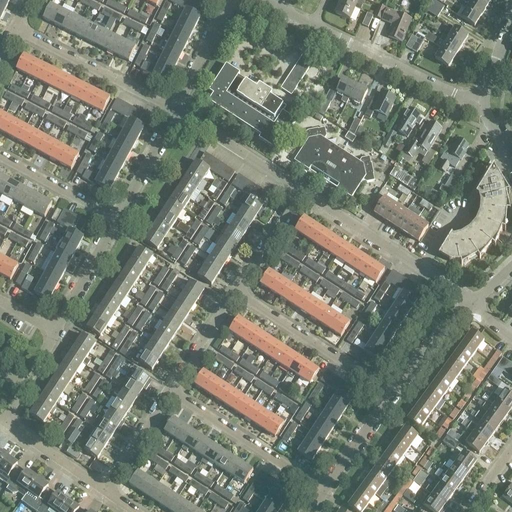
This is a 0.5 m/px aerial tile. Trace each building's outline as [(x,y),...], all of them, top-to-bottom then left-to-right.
[(0,0),(0,6),(7,9),(11,0),(0,0)] [(83,0),(81,4),(90,9),(93,4),(85,0),(83,0)] [(188,0),(181,0),(178,7),(184,9),(188,0)] [(187,11),(189,12),(194,1),(191,0),(188,0),(184,9),(187,11)] [(341,0),(341,3),(355,9),(361,12),(366,1),(364,0),(341,0)] [(476,0),(473,0),(468,9),(481,17),(488,7),(476,0)] [(107,6),(116,11),(118,5),(110,1),(107,6)] [(194,1),(189,12),(194,15),(200,4),(194,1)] [(441,14),(444,8),(433,1),(430,7),(441,14)] [(167,15),(172,6),(166,3),(162,12),(167,15)] [(350,21),(355,9),(341,3),(335,15),(350,21)] [(102,8),(93,4),(90,9),(99,13),(102,8)] [(127,10),(118,5),(116,11),(125,15),(127,10)] [(44,20),(54,26),(62,11),(51,6),(44,20)] [(375,18),(381,21),(385,9),(379,7),(375,18)] [(430,7),(427,12),(437,19),(441,14),(430,7)] [(468,9),(461,19),(475,28),(481,17),(468,9)] [(114,14),(105,10),(102,15),(111,19),(114,14)] [(72,17),(62,11),(54,26),(65,31),(72,17)] [(140,16),(131,11),(128,17),(137,21),(140,16)] [(201,18),(194,15),(189,12),(187,11),(181,22),(196,29),(201,18)] [(402,44),(411,21),(387,11),(383,21),(393,26),(388,38),(402,44)] [(162,12),(157,21),(163,24),(167,15),(162,12)] [(111,19),(120,24),(123,19),(114,14),(111,19)] [(373,17),(367,15),(362,26),(368,29),(373,17)] [(137,21),(146,26),(149,20),(140,16),(137,21)] [(65,31),(76,37),(83,22),(72,17),(65,31)] [(135,25),(126,20),(124,26),(133,30),(135,25)] [(94,27),(83,22),(76,37),(87,42),(94,27)] [(190,40),(196,29),(181,22),(176,33),(190,40)] [(148,31),(135,25),(133,30),(145,37),(148,31)] [(156,25),(151,34),(156,36),(161,27),(156,25)] [(87,42),(97,47),(105,33),(94,27),(87,42)] [(462,48),(468,38),(455,30),(452,33),(450,32),(449,34),(446,32),(443,37),(448,40),(462,48)] [(108,53),(115,38),(105,33),(97,47),(108,53)] [(176,33),(171,43),(185,51),(190,40),(176,33)] [(152,45),(156,36),(151,34),(147,43),(152,45)] [(418,40),(411,51),(417,54),(425,40),(417,36),(415,39),(418,40)] [(418,40),(415,39),(412,37),(406,48),(411,51),(418,40)] [(442,50),(455,59),(462,48),(448,40),(443,37),(437,46),(442,50)] [(108,53),(119,58),(126,44),(115,38),(108,53)] [(180,61),(185,51),(171,43),(165,54),(180,61)] [(119,58),(129,64),(137,49),(126,44),(119,58)] [(140,56),(147,58),(146,58),(150,49),(145,46),(140,56)] [(442,50),(435,61),(448,69),(455,59),(442,50)] [(174,72),(180,61),(165,54),(160,65),(174,72)] [(169,83),(174,72),(160,65),(158,70),(145,63),(148,59),(147,58),(140,56),(135,66),(142,70),(141,72),(154,78),(155,76),(169,83)] [(314,63),(303,56),(281,90),(291,97),(314,63)] [(35,63),(25,57),(17,72),(28,77),(35,63)] [(46,68),(35,63),(28,77),(39,83),(46,68)] [(286,108),(274,100),(271,98),(272,96),(259,87),(258,89),(247,81),(245,84),(236,79),(239,74),(226,66),(209,92),(213,95),(209,103),(261,137),(259,140),(272,148),(283,133),(287,136),(296,122),(283,113),(286,108)] [(46,68),(39,83),(49,88),(57,73),(46,68)] [(68,79),(57,73),(49,88),(60,94),(68,79)] [(78,84),(68,79),(60,94),(71,99),(78,84)] [(344,97),(341,103),(346,106),(349,100),(356,87),(343,81),(337,94),(344,97)] [(78,84),(71,99),(82,104),(89,90),(78,84)] [(22,91),(13,87),(10,92),(19,97),(22,91)] [(349,100),(361,106),(368,93),(356,87),(349,100)] [(100,95),(89,90),(82,104),(92,110),(100,95)] [(19,97),(28,101),(31,96),(22,91),(19,97)] [(16,99),(7,94),(4,100),(13,104),(16,99)] [(110,100),(100,95),(92,110),(103,115),(110,100)] [(395,101),(382,95),(377,106),(371,104),(364,119),(370,121),(374,113),(386,118),(395,101)] [(43,102),(34,98),(31,103),(40,108),(43,102)] [(13,104),(22,109),(24,104),(16,99),(13,104)] [(112,111),(117,114),(123,103),(117,101),(112,111)] [(324,118),(331,104),(325,101),(319,115),(324,118)] [(52,107),(43,102),(40,108),(49,112),(52,107)] [(128,106),(123,103),(117,114),(122,117),(128,106)] [(25,111),(34,116),(37,110),(28,106),(25,111)] [(133,109),(128,106),(122,117),(127,120),(133,109)] [(64,113),(55,109),(52,114),(61,119),(64,113)] [(127,120),(131,122),(133,123),(138,112),(133,109),(127,120)] [(45,115),(37,110),(34,116),(43,120),(45,115)] [(402,127),(398,134),(407,139),(412,132),(411,132),(416,125),(419,127),(423,122),(419,119),(420,118),(409,111),(400,125),(402,127)] [(138,112),(133,123),(138,125),(144,115),(138,112)] [(73,118),(64,113),(61,119),(70,123),(73,118)] [(111,125),(116,116),(110,113),(106,122),(111,125)] [(0,132),(8,137),(16,123),(5,117),(0,127),(0,132)] [(57,122),(49,117),(46,122),(55,127),(57,122)] [(76,120),(73,125),(82,130),(85,124),(76,120)] [(355,121),(349,134),(355,136),(361,123),(355,121)] [(63,132),(66,126),(57,122),(55,127),(63,132)] [(106,122),(101,131),(106,134),(111,125),(106,122)] [(139,140),(145,129),(138,125),(133,123),(131,122),(125,132),(139,140)] [(8,137),(19,143),(27,129),(16,123),(8,137)] [(94,129),(85,124),(82,130),(91,134),(94,129)] [(418,133),(411,144),(419,148),(427,154),(433,145),(441,131),(437,128),(438,126),(433,124),(432,125),(430,124),(423,136),(418,133)] [(67,134),(76,138),(78,133),(70,128),(67,134)] [(37,134),(27,129),(19,143),(29,149),(37,134)] [(326,138),(325,130),(318,131),(318,130),(307,133),(301,135),(303,143),(306,145),(294,163),(309,172),(311,169),(339,187),(337,190),(351,200),(363,182),(366,184),(374,182),(373,176),(374,176),(372,165),(371,165),(369,158),(362,160),(359,164),(324,141),(326,138)] [(133,150),(139,140),(125,132),(119,142),(133,150)] [(390,132),(382,146),(388,149),(396,135),(390,132)] [(87,138),(78,133),(76,138),(84,143),(87,138)] [(29,149),(40,154),(48,140),(37,134),(29,149)] [(99,146),(104,137),(99,134),(94,143),(99,146)] [(50,160),(58,146),(48,140),(40,154),(50,160)] [(443,157),(455,165),(458,160),(461,162),(465,156),(464,155),(468,148),(458,141),(450,155),(446,153),(443,157)] [(128,161),(132,152),(133,150),(119,142),(113,153),(128,161)] [(95,154),(96,152),(99,146),(94,143),(89,151),(95,154)] [(411,144),(411,143),(404,154),(412,159),(419,148),(411,144)] [(50,160),(61,166),(69,151),(58,146),(50,160)] [(71,172),(79,157),(69,151),(61,166),(71,172)] [(122,171),(128,161),(113,153),(108,164),(122,171)] [(205,154),(199,164),(204,168),(210,158),(205,154)] [(82,164),(89,167),(88,166),(93,158),(87,155),(82,164)] [(210,158),(204,168),(209,171),(215,161),(210,158)] [(215,161),(209,171),(210,172),(214,174),(220,164),(215,161)] [(439,170),(445,174),(449,166),(444,162),(439,170)] [(196,163),(190,173),(203,182),(210,172),(209,171),(204,168),(199,164),(196,163)] [(95,187),(97,185),(96,185),(99,179),(87,172),(90,167),(89,167),(82,164),(77,174),(83,178),(82,180),(95,187)] [(108,164),(102,174),(116,182),(122,171),(108,164)] [(214,174),(219,178),(225,167),(220,164),(214,174)] [(219,178),(224,181),(230,171),(225,167),(219,178)] [(395,169),(390,177),(414,193),(419,185),(395,169)] [(235,174),(230,171),(224,181),(229,184),(235,174)] [(491,172),(479,191),(483,193),(485,204),(484,215),(480,226),(472,234),(463,240),(452,243),(449,241),(444,249),(445,249),(450,252),(450,263),(461,264),(461,263),(461,261),(467,259),(468,263),(467,263),(468,264),(478,257),(477,255),(482,251),(484,254),(484,255),(492,246),(490,244),(494,239),(497,241),(497,242),(502,230),(500,229),(502,223),(505,225),(506,225),(507,213),(504,212),(505,206),(508,206),(508,207),(509,206),(506,194),(503,195),(502,189),(506,188),(503,183),(502,183),(497,185),(491,174),(491,172)] [(190,173),(183,183),(197,192),(203,182),(190,173)] [(110,192),(116,182),(102,174),(99,179),(96,185),(97,185),(110,192)] [(11,182),(0,176),(0,194),(3,197),(11,182)] [(244,179),(239,176),(232,186),(237,189),(244,179)] [(450,192),(456,181),(451,178),(444,188),(450,192)] [(237,189),(242,193),(249,182),(244,179),(237,189)] [(3,197),(13,202),(21,188),(11,182),(3,197)] [(247,196),(254,186),(249,182),(242,193),(245,195),(247,196)] [(177,193),(190,202),(197,192),(183,183),(177,193)] [(222,194),(227,186),(222,183),(217,191),(222,194)] [(251,198),(252,199),(259,189),(254,186),(247,196),(250,198),(251,198)] [(397,191),(402,195),(405,190),(400,186),(397,191)] [(32,194),(21,188),(13,202),(24,208),(32,194)] [(230,199),(235,191),(230,188),(225,196),(230,199)] [(257,202),(264,192),(259,189),(252,199),(257,202)] [(374,214),(385,221),(395,207),(385,200),(389,194),(383,190),(374,203),(379,206),(374,214)] [(411,193),(405,190),(402,195),(408,198),(411,193)] [(217,191),(211,199),(217,203),(222,194),(217,191)] [(262,206),(269,196),(264,192),(257,202),(262,206)] [(177,193),(170,203),(184,212),(190,202),(177,193)] [(42,199),(32,194),(24,208),(34,214),(42,199)] [(257,217),(264,207),(262,206),(257,202),(252,199),(251,198),(250,198),(247,196),(245,195),(239,205),(244,208),(257,217)] [(225,196),(220,205),(225,208),(230,199),(225,196)] [(34,214),(45,219),(53,205),(42,199),(34,214)] [(419,206),(424,209),(428,204),(423,201),(419,206)] [(170,203),(164,213),(177,222),(184,212),(170,203)] [(209,203),(204,211),(209,214),(214,206),(209,203)] [(433,207),(428,204),(424,209),(429,212),(433,207)] [(406,214),(395,207),(385,221),(396,229),(406,214)] [(217,219),(222,211),(217,208),(212,216),(217,219)] [(257,217),(244,208),(237,218),(251,227),(257,217)] [(52,222),(57,225),(63,214),(57,211),(52,222)] [(204,211),(198,219),(204,223),(209,214),(204,211)] [(65,212),(63,214),(57,225),(80,237),(87,224),(65,212)] [(171,232),(177,222),(164,213),(157,223),(171,232)] [(396,229),(407,236),(417,221),(406,214),(396,229)] [(212,216),(206,224),(211,228),(217,219),(212,216)] [(231,228),(244,237),(251,227),(237,218),(231,228)] [(314,226),(304,219),(295,233),(305,240),(314,226)] [(11,226),(3,221),(0,225),(0,226),(9,231),(11,226)] [(428,228),(417,221),(407,236),(419,243),(428,228)] [(196,234),(201,226),(196,222),(191,231),(196,234)] [(157,223),(151,233),(164,242),(171,232),(157,223)] [(49,224),(44,232),(50,235),(55,226),(49,224)] [(324,232),(314,226),(305,240),(315,246),(324,232)] [(23,232),(15,228),(12,233),(21,238),(23,232)] [(204,239),(209,231),(204,228),(199,236),(204,239)] [(238,247),(244,237),(231,228),(224,238),(238,247)] [(191,231),(185,239),(191,242),(196,234),(191,231)] [(21,238),(29,242),(32,237),(23,232),(21,238)] [(44,232),(40,241),(45,244),(50,235),(44,232)] [(78,250),(84,239),(69,232),(64,242),(78,250)] [(315,246),(325,253),(334,239),(324,232),(315,246)] [(151,233),(144,243),(158,252),(164,242),(151,233)] [(19,241),(10,236),(7,241),(16,246),(19,241)] [(199,236),(194,244),(199,248),(204,239),(199,236)] [(231,257),(238,247),(224,238),(218,248),(231,257)] [(335,259),(344,245),(334,239),(325,253),(323,256),(328,260),(331,256),(335,259)] [(16,246),(25,251),(28,246),(19,241),(16,246)] [(72,260),(78,250),(64,242),(58,253),(72,260)] [(183,254),(188,246),(183,242),(178,251),(183,254)] [(38,256),(43,247),(38,244),(33,253),(38,256)] [(354,252),(344,245),(335,259),(345,266),(354,252)] [(191,259),(196,251),(191,247),(186,255),(191,259)] [(297,253),(289,247),(285,252),(294,258),(297,253)] [(225,267),(231,257),(218,248),(211,258),(225,267)] [(140,249),(133,260),(147,268),(153,258),(140,249)] [(178,251),(172,259),(177,262),(183,254),(178,251)] [(353,276),(355,272),(364,258),(354,252),(345,266),(343,270),(353,276)] [(33,253),(28,262),(34,265),(38,256),(33,253)] [(58,253),(52,263),(67,271),(72,260),(58,253)] [(294,258),(302,263),(305,258),(297,253),(294,258)] [(186,255),(180,264),(185,267),(191,259),(186,255)] [(292,261),(283,256),(280,260),(288,266),(292,261)] [(205,268),(218,277),(225,267),(211,258),(205,268)] [(374,265),(364,258),(355,272),(365,279),(374,265)] [(133,260),(126,269),(140,278),(147,268),(133,260)] [(317,266),(308,260),(305,265),(313,271),(317,266)] [(300,266),(292,261),(288,266),(297,271),(300,266)] [(0,275),(10,282),(18,268),(8,262),(0,275)] [(61,281),(67,271),(52,263),(47,274),(61,281)] [(26,265),(22,274),(27,277),(32,268),(26,265)] [(375,285),(384,271),(374,265),(365,279),(375,285)] [(313,271),(322,276),(325,271),(317,266),(313,271)] [(164,268),(159,277),(164,280),(169,271),(164,268)] [(211,287),(218,277),(205,268),(198,278),(211,287)] [(303,268),(300,273),(308,279),(311,274),(303,268)] [(133,288),(140,278),(126,269),(120,279),(133,288)] [(261,286),(271,292),(279,279),(269,272),(261,286)] [(386,282),(391,285),(398,275),(393,272),(386,282)] [(172,285),(178,277),(173,273),(167,282),(172,285)] [(337,279),(328,273),(325,278),(333,284),(337,279)] [(29,277),(27,277),(22,274),(16,284),(23,288),(22,290),(34,297),(36,295),(49,302),(55,292),(41,284),(38,289),(31,285),(34,280),(29,277)] [(55,292),(61,281),(47,274),(41,284),(55,292)] [(308,279),(316,284),(320,279),(311,274),(308,279)] [(403,278),(398,275),(391,285),(396,288),(403,278)] [(158,288),(164,280),(159,277),(153,285),(158,288)] [(396,288),(401,292),(408,282),(403,278),(396,288)] [(120,279),(113,289),(127,298),(133,288),(120,279)] [(271,292),(281,299),(289,285),(279,279),(271,292)] [(333,284),(342,289),(345,284),(337,279),(333,284)] [(331,287),(323,281),(320,286),(328,292),(331,287)] [(167,282),(161,290),(166,293),(172,285),(167,282)] [(403,293),(406,295),(413,285),(408,282),(401,292),(403,293)] [(198,302),(205,292),(191,283),(184,293),(198,302)] [(384,295),(390,287),(384,283),(379,292),(384,295)] [(281,299),(291,305),(299,292),(289,285),(281,299)] [(413,285),(406,295),(411,298),(418,288),(413,285)] [(357,292),(348,286),(345,291),(353,297),(357,292)] [(328,292),(337,297),(340,292),(331,287),(328,292)] [(156,291),(151,288),(146,296),(151,300),(156,291)] [(113,289),(107,299),(120,308),(127,298),(113,289)] [(300,312),(309,299),(311,296),(307,294),(305,296),(299,292),(291,305),(300,312)] [(353,297),(362,302),(365,297),(357,292),(353,297)] [(379,292),(374,300),(379,304),(384,295),(379,292)] [(159,293),(154,302),(159,305),(164,297),(159,293)] [(192,312),(198,302),(184,293),(178,303),(192,312)] [(411,298),(406,295),(403,293),(397,303),(411,312),(417,302),(411,298)] [(351,300),(343,294),(340,299),(348,305),(351,300)] [(146,296),(140,305),(145,308),(151,300),(146,296)] [(100,309),(114,318),(120,308),(107,299),(100,309)] [(300,312),(310,319),(319,305),(309,299),(300,312)] [(348,305),(356,310),(360,305),(351,300),(348,305)] [(153,313),(159,305),(154,302),(148,310),(153,313)] [(178,303),(171,313),(185,322),(192,312),(178,303)] [(371,315),(377,307),(372,303),(366,312),(371,315)] [(404,322),(411,312),(397,303),(390,313),(404,322)] [(310,319),(320,325),(329,312),(319,305),(310,319)] [(138,320),(143,311),(138,308),(133,316),(138,320)] [(100,309),(94,319),(107,328),(114,318),(100,309)] [(339,318),(329,312),(320,325),(330,332),(339,318)] [(366,312),(361,320),(366,323),(371,315),(366,312)] [(146,325),(151,316),(146,313),(141,322),(146,325)] [(178,332),(185,322),(171,313),(165,323),(178,332)] [(390,313),(384,323),(397,332),(404,322),(390,313)] [(133,316),(127,325),(132,328),(138,320),(133,316)] [(330,332),(340,338),(349,325),(339,318),(330,332)] [(94,319),(87,329),(101,338),(107,328),(94,319)] [(240,340),(249,326),(239,319),(230,333),(240,340)] [(140,333),(146,325),(141,322),(135,330),(140,333)] [(172,342),(178,332),(165,323),(158,333),(172,342)] [(358,336),(364,327),(359,323),(352,333),(358,336)] [(391,342),(397,332),(384,323),(377,333),(391,342)] [(250,346),(259,333),(249,326),(240,340),(250,346)] [(125,340),(130,331),(125,328),(120,336),(125,340)] [(133,345),(138,336),(133,333),(128,342),(133,345)] [(165,352),(172,342),(158,333),(152,343),(165,352)] [(269,339),(259,333),(250,346),(260,353),(269,339)] [(352,333),(346,342),(351,345),(358,336),(352,333)] [(377,333),(371,343),(384,352),(391,342),(377,333)] [(477,352),(484,342),(471,333),(464,343),(477,352)] [(83,336),(76,346),(90,355),(96,345),(83,336)] [(120,336),(114,344),(119,348),(125,340),(120,336)] [(270,359),(279,346),(269,339),(260,353),(270,359)] [(127,353),(133,345),(128,342),(122,350),(127,353)] [(159,362),(165,352),(152,343),(145,353),(159,362)] [(378,362),(384,352),(371,343),(364,353),(378,362)] [(470,362),(477,352),(464,343),(457,353),(470,362)] [(76,346),(69,356),(83,365),(87,368),(91,362),(87,360),(90,355),(76,346)] [(289,352),(279,346),(270,359),(280,366),(289,352)] [(231,353),(223,348),(219,353),(228,358),(231,353)] [(289,352),(280,366),(290,372),(299,359),(289,352)] [(501,355),(497,352),(492,360),(496,363),(501,355)] [(152,372),(159,362),(145,353),(138,363),(152,372)] [(228,358),(236,364),(240,359),(231,353),(228,358)] [(450,362),(463,372),(470,362),(457,353),(450,362)] [(77,375),(83,365),(69,356),(63,366),(77,375)] [(108,367),(114,359),(109,356),(103,364),(108,367)] [(226,361),(217,356),(214,361),(222,366),(226,361)] [(309,365),(299,359),(290,372),(287,376),(293,379),(295,376),(300,379),(309,365)] [(511,365),(502,360),(496,369),(503,373),(504,371),(511,375),(511,365)] [(116,373),(122,365),(117,361),(111,370),(116,373)] [(222,366),(231,372),(234,367),(226,361),(222,366)] [(251,366),(243,361),(239,366),(248,371),(251,366)] [(456,382),(463,372),(450,362),(443,372),(456,382)] [(489,373),(494,365),(490,362),(485,370),(489,373)] [(103,364),(98,373),(103,376),(108,367),(103,364)] [(300,379),(310,386),(319,372),(309,365),(300,379)] [(63,366),(56,376),(70,385),(77,375),(63,366)] [(248,371),(256,376),(259,371),(251,366),(248,371)] [(126,379),(130,382),(144,391),(146,392),(150,385),(148,384),(150,381),(137,372),(132,369),(126,379)] [(246,374),(237,369),(234,374),(242,379),(246,374)] [(111,370),(106,378),(111,381),(116,373),(111,370)] [(332,375),(327,372),(320,382),(325,385),(332,375)] [(443,372),(436,382),(448,391),(456,382),(443,372)] [(477,379),(481,382),(487,374),(483,372),(477,379)] [(195,386),(205,393),(214,379),(204,373),(195,386)] [(242,379),(251,385),(254,380),(246,374),(242,379)] [(271,379),(262,374),(259,379),(268,384),(271,379)] [(337,378),(332,375),(325,385),(330,389),(337,378)] [(50,386),(64,395),(70,385),(56,376),(50,386)] [(95,387),(101,379),(95,376),(90,384),(95,387)] [(498,389),(501,384),(491,377),(487,381),(498,389)] [(330,389),(336,392),(342,382),(337,378),(330,389)] [(224,386),(214,379),(205,393),(215,399),(224,386)] [(268,384),(276,389),(279,385),(271,379),(268,384)] [(104,381),(98,390),(103,393),(109,384),(104,381)] [(480,384),(476,381),(470,389),(474,392),(480,384)] [(137,401),(144,391),(130,382),(123,392),(137,401)] [(266,387),(257,382),(254,387),(262,392),(266,387)] [(347,385),(342,382),(336,392),(338,393),(341,395),(347,385)] [(436,382),(428,392),(441,401),(448,391),(436,382)] [(496,403),(510,413),(511,410),(511,398),(507,394),(510,389),(502,383),(501,384),(498,389),(493,395),(492,395),(489,399),(494,402),(496,404),(496,403)] [(90,384),(85,393),(90,396),(95,387),(90,384)] [(319,384),(314,392),(319,396),(324,387),(319,384)] [(231,385),(228,389),(224,386),(215,399),(225,406),(234,392),(236,389),(231,385)] [(352,388),(347,385),(341,395),(346,399),(352,388)] [(50,386),(43,396),(57,405),(64,395),(50,386)] [(262,392),(271,398),(274,393),(266,387),(262,392)] [(279,392),(287,397),(291,392),(282,387),(279,392)] [(98,401),(103,393),(98,390),(93,398),(98,401)] [(453,396),(460,399),(463,394),(457,390),(453,396)] [(467,402),(473,394),(469,391),(463,399),(467,402)] [(131,411),(137,401),(123,392),(117,402),(131,411)] [(225,406),(235,412),(244,399),(234,392),(225,406)] [(299,397),(291,392),(287,397),(301,406),(304,401),(299,397)] [(319,396),(314,392),(308,401),(313,404),(319,396)] [(434,411),(441,401),(428,392),(421,402),(434,411)] [(346,399),(341,395),(338,393),(331,404),(345,412),(351,402),(346,399)] [(277,395),(274,400),(282,405),(285,400),(277,395)] [(43,396),(37,406),(51,415),(57,405),(43,396)] [(82,396),(77,404),(82,407),(88,399),(82,396)] [(235,412),(245,419),(254,405),(244,399),(235,412)] [(294,406),(285,400),(282,405),(290,411),(294,406)] [(91,401),(85,410),(90,413),(96,404),(91,401)] [(466,404),(462,401),(456,409),(460,411),(466,404)] [(502,424),(510,413),(496,403),(496,404),(491,410),(485,405),(480,401),(477,405),(482,409),(482,410),(488,414),(489,414),(502,424)] [(117,402),(110,412),(124,421),(131,411),(117,402)] [(421,402),(414,411),(427,421),(434,411),(421,402)] [(77,404),(71,413),(76,416),(82,407),(77,404)] [(306,404),(301,412),(306,416),(311,407),(306,404)] [(331,404),(325,414),(338,422),(345,412),(331,404)] [(254,405),(245,419),(255,426),(264,412),(254,405)] [(37,406),(30,416),(44,425),(51,415),(37,406)] [(66,420),(70,413),(66,410),(62,417),(66,420)] [(85,421),(90,413),(85,410),(80,418),(85,421)] [(449,418),(453,421),(459,413),(455,410),(449,418)] [(420,431),(427,421),(414,411),(407,421),(420,431)] [(117,431),(124,421),(110,412),(104,422),(117,431)] [(255,426),(265,432),(274,419),(264,412),(255,426)] [(300,424),(306,416),(301,412),(295,421),(300,424)] [(332,432),(338,422),(325,414),(318,424),(332,432)] [(470,417),(481,425),(481,424),(495,434),(502,424),(489,414),(488,414),(483,421),(477,416),(473,414),(470,417)] [(69,416),(64,424),(69,427),(74,419),(69,416)] [(265,432),(275,439),(287,421),(281,417),(278,421),(274,419),(265,432)] [(183,426),(173,419),(164,433),(174,440),(183,426)] [(448,420),(442,428),(446,431),(452,423),(448,420)] [(78,421),(72,429),(77,433),(82,424),(78,421)] [(117,431),(104,422),(97,432),(111,441),(117,431)] [(293,423),(288,432),(293,435),(298,427),(293,423)] [(495,434),(481,424),(481,425),(478,428),(472,423),(466,430),(473,435),(487,445),(495,434)] [(64,424),(58,432),(63,436),(69,427),(64,424)] [(325,443),(332,432),(318,424),(312,434),(325,443)] [(193,432),(183,426),(174,440),(184,446),(193,432)] [(72,429),(67,438),(64,441),(73,447),(80,435),(77,433),(72,429)] [(405,429),(398,438),(411,448),(418,438),(405,429)] [(441,430),(435,438),(439,441),(445,433),(441,430)] [(104,451),(111,441),(97,432),(91,442),(104,451)] [(188,449),(194,453),(203,439),(193,432),(184,446),(182,450),(186,452),(188,449)] [(288,432),(282,440),(287,444),(293,435),(288,432)] [(457,437),(450,432),(447,437),(447,438),(453,442),(457,437)] [(318,453),(325,443),(312,434),(305,444),(318,453)] [(473,435),(468,442),(462,437),(460,439),(457,437),(453,442),(459,446),(463,450),(466,446),(479,456),(484,448),(487,445),(473,435)] [(404,457),(411,448),(398,438),(391,448),(404,457)] [(454,453),(459,446),(453,442),(447,438),(442,444),(454,453)] [(91,442),(86,439),(83,444),(87,447),(84,452),(98,461),(104,451),(91,442)] [(213,446),(203,439),(194,453),(204,459),(213,446)] [(312,463),(318,453),(305,444),(298,454),(312,463)] [(213,446),(204,459),(201,463),(206,466),(209,462),(214,466),(223,452),(213,446)] [(166,453),(158,448),(154,453),(163,458),(166,453)] [(391,448),(384,458),(397,467),(404,457),(391,448)] [(432,448),(427,456),(431,459),(436,451),(432,448)] [(233,459),(223,452),(214,466),(224,472),(233,459)] [(163,458),(171,464),(174,459),(166,453),(163,458)] [(455,465),(468,475),(476,464),(463,454),(457,462),(455,465)] [(161,461),(152,456),(149,461),(157,466),(161,461)] [(19,474),(14,470),(18,465),(7,457),(0,467),(0,480),(9,487),(19,474)] [(390,477),(397,467),(384,458),(377,468),(390,477)] [(425,458),(420,466),(424,468),(429,460),(425,458)] [(243,465),(233,459),(224,472),(234,479),(243,465)] [(157,466),(166,472),(169,467),(161,461),(157,466)] [(177,461),(174,466),(183,471),(186,466),(177,461)] [(253,472),(243,465),(234,479),(244,485),(253,472)] [(461,486),(468,475),(455,465),(455,466),(450,471),(444,467),(441,471),(443,473),(447,476),(461,486)] [(183,471),(191,477),(194,472),(186,466),(183,471)] [(417,478),(422,470),(418,467),(413,475),(417,478)] [(377,468),(370,477),(383,487),(390,477),(377,468)] [(180,474),(172,469),(169,474),(177,479),(180,474)] [(24,477),(19,474),(9,487),(7,490),(13,495),(18,494),(22,488),(28,492),(36,482),(38,479),(27,472),(24,477)] [(267,475),(262,472),(255,482),(260,485),(267,475)] [(129,486),(139,493),(148,479),(138,473),(129,486)] [(447,476),(443,473),(438,479),(436,478),(433,482),(439,486),(440,486),(453,496),(461,486),(447,476)] [(177,479),(186,485),(189,480),(180,474),(177,479)] [(194,479),(202,484),(206,479),(197,474),(194,479)] [(272,479),(267,475),(260,485),(265,489),(272,479)] [(375,496),(383,487),(370,477),(363,487),(375,496)] [(411,477),(405,485),(409,488),(415,480),(411,477)] [(49,496),(45,492),(48,487),(38,479),(36,482),(28,492),(22,502),(35,511),(37,511),(40,509),(49,496)] [(139,493),(149,499),(158,486),(148,479),(139,493)] [(214,485),(206,479),(202,484),(211,489),(214,485)] [(265,489),(270,492),(277,482),(272,479),(265,489)] [(189,487),(197,492),(200,487),(192,482),(189,487)] [(282,485),(277,482),(270,492),(272,493),(275,495),(282,485)] [(254,484),(248,492),(253,496),(259,487),(254,484)] [(287,489),(282,485),(275,495),(280,498),(287,489)] [(149,499),(159,506),(168,492),(158,486),(149,499)] [(425,492),(434,498),(445,506),(453,496),(440,486),(439,486),(435,493),(428,488),(425,492)] [(511,486),(503,498),(511,505),(511,486)] [(209,493),(200,487),(197,492),(205,498),(209,493)] [(226,492),(217,487),(214,492),(222,497),(226,492)] [(363,487),(356,497),(368,506),(375,496),(363,487)] [(398,495),(402,497),(408,490),(404,487),(398,495)] [(169,511),(178,499),(168,492),(159,506),(168,511),(169,511)] [(222,497),(231,503),(234,498),(226,492),(222,497)] [(248,504),(253,496),(248,492),(243,501),(248,504)] [(414,505),(418,499),(407,492),(403,497),(414,505)] [(280,498),(275,495),(272,493),(266,503),(279,511),(286,502),(280,498)] [(54,499),(49,496),(40,509),(43,511),(52,511),(53,511),(55,511),(60,511),(68,502),(58,494),(54,499)] [(209,500),(217,505),(220,500),(212,495),(209,500)] [(395,507),(401,499),(397,496),(391,504),(395,507)] [(356,497),(348,507),(355,511),(364,511),(368,506),(356,497)] [(434,498),(429,505),(424,501),(421,505),(430,511),(441,511),(445,506),(434,498)] [(169,511),(183,511),(188,505),(178,499),(169,511)] [(229,506),(220,500),(217,505),(225,511),(229,506)] [(68,502),(60,511),(77,511),(79,509),(68,502)] [(279,511),(266,503),(260,511),(279,511)]
